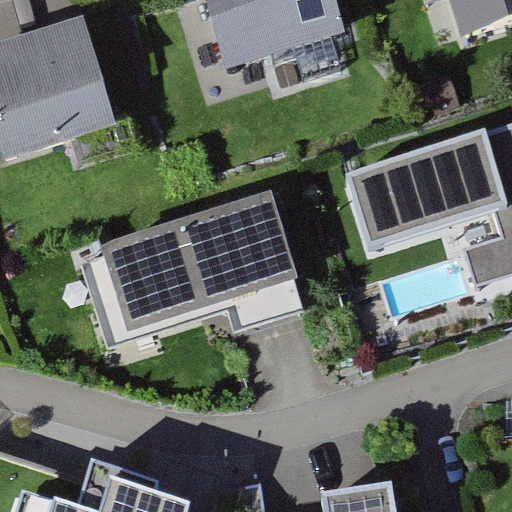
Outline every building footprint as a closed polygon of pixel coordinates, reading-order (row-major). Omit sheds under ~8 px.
[(353,51),(340,0),(199,0),(219,83),(353,51)] [(511,41),(511,0),(446,0),(457,53),(511,41)] [(128,152),(92,21),(0,46),(0,172),(4,186),(128,152)] [(511,291),(511,130),(353,183),(377,252),(454,227),(479,302),(511,291)] [(293,314),(270,204),(65,248),(88,357),(293,314)] [(175,511),(82,483),(73,511),(49,511),(24,504),(21,511),(175,511)] [(400,511),(398,492),(306,504),(307,511),(400,511)]
